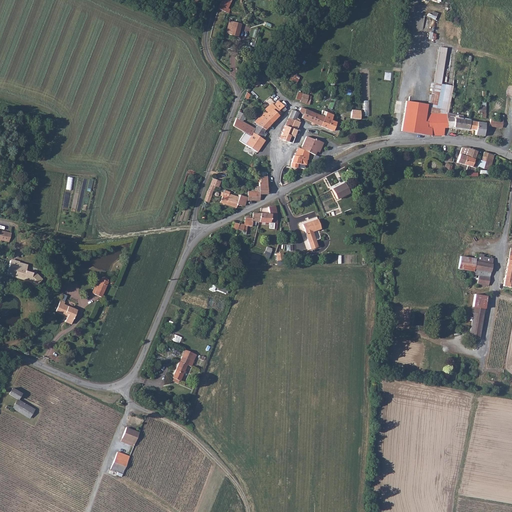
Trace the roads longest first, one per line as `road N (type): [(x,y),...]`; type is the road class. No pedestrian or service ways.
road 1 (unclassified): [(511,157),(471,142),(396,143),(279,192)]
road 2 (residential): [(511,192),(478,377)]
road 3 (track): [(195,226),(86,241),(12,224)]
road 4 (unclassified): [(193,235),(123,386)]
road 5 (unclassified): [(193,235),(239,93)]
road 6 (unclassified): [(123,386),(79,382),(0,349)]
road 7 (residential): [(275,159),(273,132),(290,104),(256,78),(239,93)]
